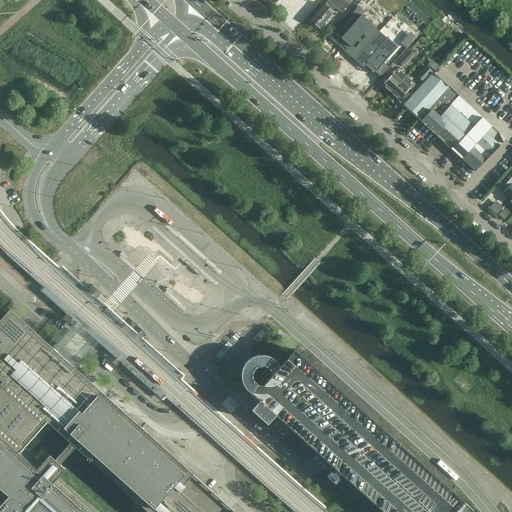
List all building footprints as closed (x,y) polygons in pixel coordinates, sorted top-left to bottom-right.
[(341,13),(349,4),(344,0),(328,0),(310,20),(319,28),(333,12),(332,11),(335,8),(341,13)] [(350,33),(338,44),(350,56),(361,44),(350,33)] [(410,48),(398,60),(404,65),(416,54),(410,48)] [(367,73),(378,61),(367,50),(355,61),(367,73)] [(437,69),(440,65),(432,59),(429,64),(437,69)] [(423,82),(432,72),(425,65),(416,75),(423,82)] [(383,85),(391,92),(406,76),(398,69),(383,85)] [(486,132),(491,126),(433,72),(404,104),(419,118),(418,120),(441,140),(475,171),(491,155),(489,153),(477,142),(486,132)] [(406,76),(391,92),(399,100),(414,83),(406,76)] [(498,144),(486,132),(477,142),(489,153),(498,144)] [(501,194),(509,201),(511,198),(511,168),(501,181),(508,187),(501,194)] [(97,289),(91,285),(88,289),(93,293),(97,289)] [(128,330),(130,328),(108,308),(105,310),(128,330)] [(0,511),(95,511),(57,478),(65,469),(58,463),(49,455),(41,463),(23,447),(46,421),(74,445),(147,511),(235,511),(65,359),(9,309),(0,319),(0,379),(2,381),(0,383),(0,511)] [(65,314),(62,318),(67,323),(70,319),(65,314)] [(463,501),(294,349),(280,364),(275,360),(271,357),(268,356),(265,355),(260,355),(255,356),(250,358),(246,361),(243,366),(241,371),(241,376),(242,381),(244,386),(247,390),(252,395),(258,400),(250,409),(266,423),(274,414),(286,425),(326,460),(383,511),(472,511),(472,510),(468,506),(463,501)] [(216,372),(220,368),(214,362),(210,366),(216,372)] [(151,385),(128,365),(126,368),(148,387),(151,385)]
